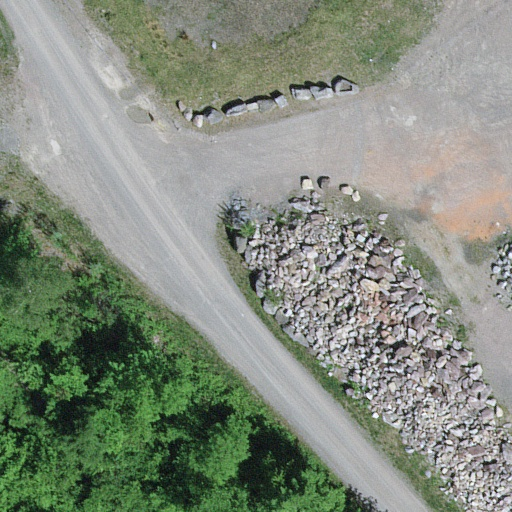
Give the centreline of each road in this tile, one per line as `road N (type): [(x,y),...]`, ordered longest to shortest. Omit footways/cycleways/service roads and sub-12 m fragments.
road 1 (track): [(15,0),(192,296),(380,511)]
road 2 (track): [(511,68),(276,145),(118,173)]
